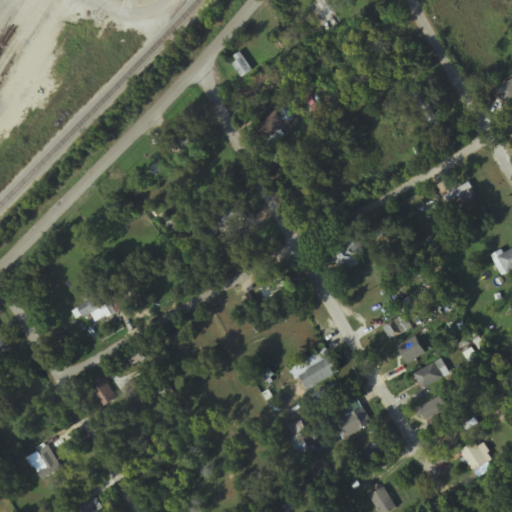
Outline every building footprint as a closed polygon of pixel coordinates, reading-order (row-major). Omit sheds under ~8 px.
[(441,128),(421,88),(413,92),(433,132),(441,128)] [(256,126),(266,141),(290,125),(280,109),(256,126)] [(188,153),(202,145),(195,133),(181,140),(188,153)] [(234,225),(247,218),(238,201),(207,217),(219,239),(236,230),(234,225)] [(329,249),(341,274),(360,265),(356,256),(363,253),(355,236),(329,249)] [(511,280),(511,248),(495,259),(509,283),(511,280)] [(122,284),(117,273),(106,279),(111,290),(122,284)] [(114,302),(120,313),(136,305),(130,293),(114,302)] [(80,322),(92,315),(97,325),(112,317),(102,298),(75,312),(80,322)] [(309,370),(306,365),(296,370),(306,391),(341,375),(333,359),(309,370)] [(450,378),(443,362),(416,374),(423,390),(450,378)] [(103,410),(118,402),(106,379),(91,387),(103,410)] [(427,424),(449,409),(441,397),(418,411),(427,424)] [(372,425),(362,410),(331,429),(341,444),(372,425)] [(461,455),(477,476),(491,466),(475,444),(461,455)] [(61,467),(49,448),(28,460),(40,480),(61,467)] [(379,511),(394,511),(397,511),(385,489),(371,497),(379,511)] [(98,511),(92,498),(77,506),(79,511),(98,511)]
